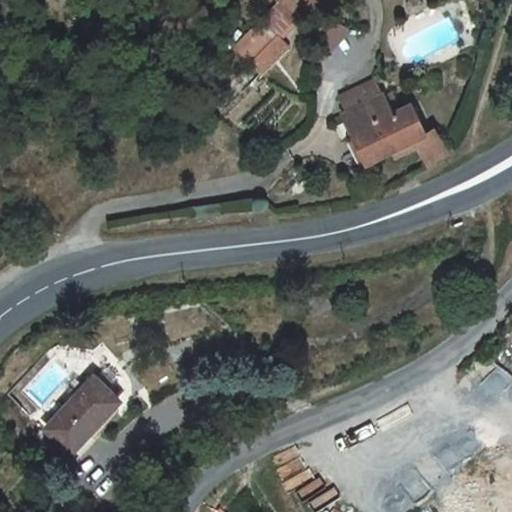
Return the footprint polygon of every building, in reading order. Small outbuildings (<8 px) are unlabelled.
[(242,42),(215,76),(228,84),(255,52),(242,42)] [(361,108),(395,91),(387,73),(353,89),(361,108)] [(350,114),(374,165),(415,143),(445,129),(431,102),(412,112),(401,89),(395,91),(361,108),(350,114)] [(454,149),(445,129),(415,143),(424,163),(436,157),(454,149)] [(95,377),(48,428),(73,451),(119,399),(95,377)]
